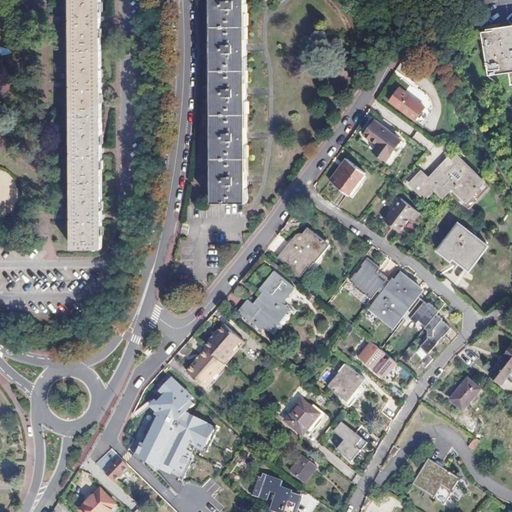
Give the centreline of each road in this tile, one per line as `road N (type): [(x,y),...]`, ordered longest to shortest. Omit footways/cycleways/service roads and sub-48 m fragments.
road 1 (residential): [(368,472),(473,321),(419,270),(300,186)]
road 2 (tertiary): [(152,270),(183,112),(182,0)]
road 3 (residential): [(300,186),(390,55),(383,0)]
road 4 (residential): [(300,186),(195,319),(174,325)]
road 5 (residential): [(368,472),(390,474),(413,442),(439,431),(461,444),(476,475),(511,497)]
road 6 (residential): [(88,464),(133,380),(171,342),(174,325)]
road 7 (tertiary): [(152,270),(114,340),(99,357),(71,368)]
